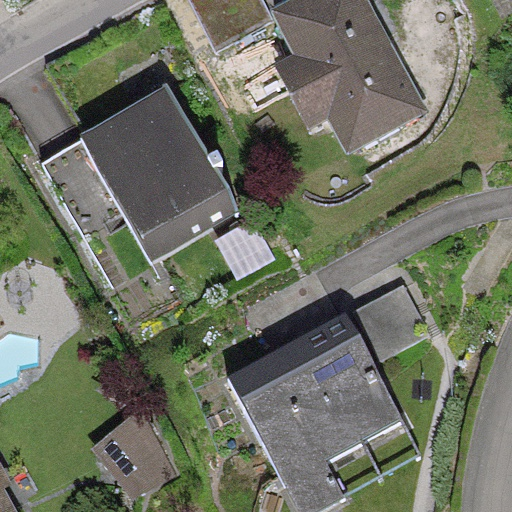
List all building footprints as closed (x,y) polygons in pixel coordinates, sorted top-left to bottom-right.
[(262,0),(188,0),(216,50),(273,19),(262,0)] [(370,0),(288,0),(271,9),(295,53),(274,64),(309,130),(329,120),(348,154),(430,111),(370,0)] [(242,213),(168,84),(80,134),(83,140),(154,263),(242,213)] [(154,263),(83,140),(43,163),(114,286),(154,263)] [(276,260),(254,220),(216,240),(237,280),(276,260)] [(404,284),(357,309),(382,361),(431,334),(404,284)] [(347,314),(228,375),(298,511),(317,511),(346,498),(327,462),(404,423),(347,314)] [(178,475),(145,407),(92,448),(133,502),(178,475)] [(0,511),(18,511),(6,488),(12,485),(0,461),(0,511)]
